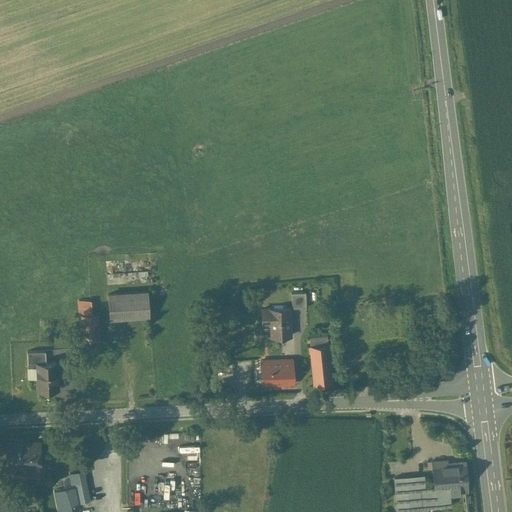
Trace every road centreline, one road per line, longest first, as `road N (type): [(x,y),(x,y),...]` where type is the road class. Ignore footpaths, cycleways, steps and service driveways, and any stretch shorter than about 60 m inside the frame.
road 1 (tertiary): [(0,422),(480,397)]
road 2 (secondary): [(432,0),(480,397)]
